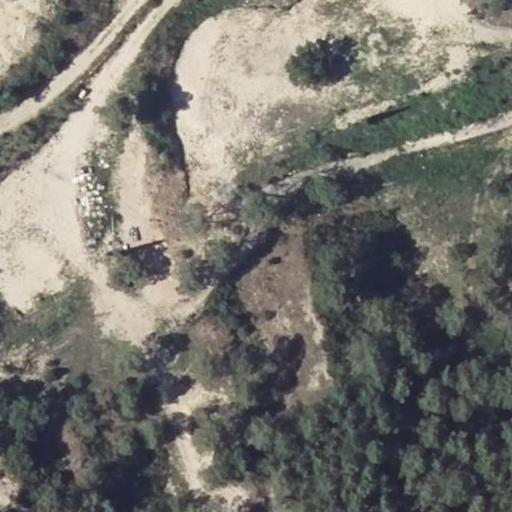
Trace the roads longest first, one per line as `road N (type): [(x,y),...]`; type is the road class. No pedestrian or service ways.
road 1 (track): [(193,511),(170,427),(159,340),(251,248),(252,198),(511,115)]
road 2 (track): [(171,0),(119,72),(97,137),(94,220),(107,271),(159,340)]
road 3 (track): [(252,198),(235,197),(213,170),(212,94),(229,65),(267,36),(315,19),(432,4)]
road 4 (track): [(141,0),(43,98),(0,127)]
road 5 (track): [(165,385),(219,397),(245,419),(280,511)]
